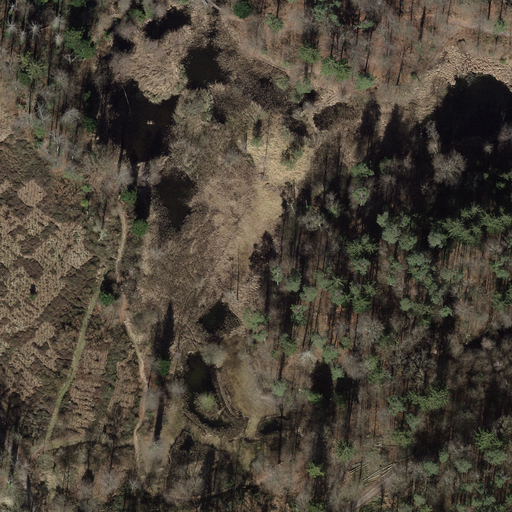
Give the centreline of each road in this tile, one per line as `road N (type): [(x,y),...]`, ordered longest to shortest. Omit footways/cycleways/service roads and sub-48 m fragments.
road 1 (track): [(374,303),(357,336),(360,432),(326,511)]
road 2 (track): [(511,420),(443,445),(344,511)]
road 3 (track): [(511,242),(374,303)]
road 4 (track): [(511,34),(422,18),(391,28),(373,48)]
